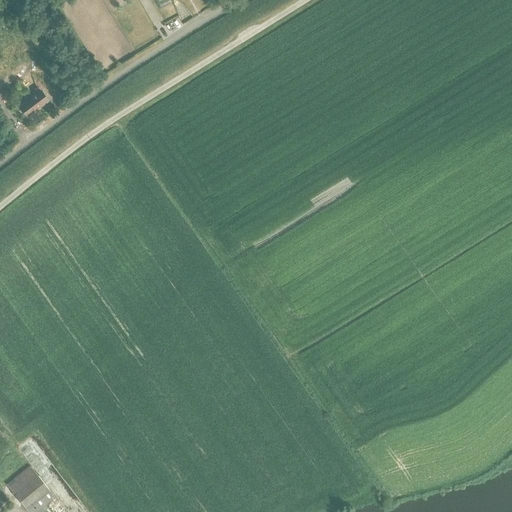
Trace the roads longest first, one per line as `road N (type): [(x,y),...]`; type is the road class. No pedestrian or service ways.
road 1 (unclassified): [(0,209),(90,136),(307,0)]
road 2 (unclassified): [(0,165),(234,0)]
